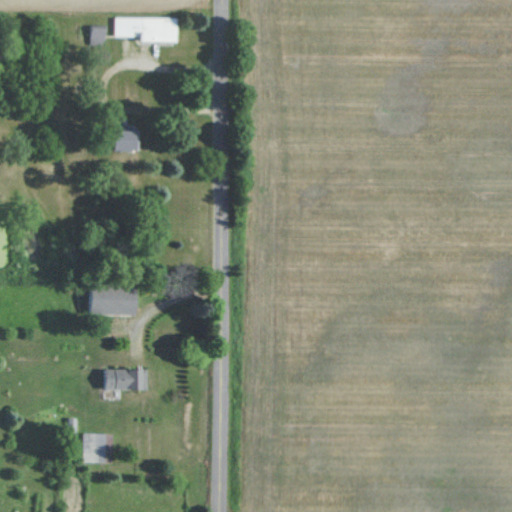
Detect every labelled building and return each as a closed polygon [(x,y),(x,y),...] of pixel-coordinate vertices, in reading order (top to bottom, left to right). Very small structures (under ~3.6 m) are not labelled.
[(112,39),(175,39),(175,17),(112,17),(112,39)] [(134,130),(110,130),(110,151),(134,151),(134,130)] [(86,313),(134,314),(135,284),(87,284),(86,313)] [(145,369),(100,369),(100,390),(145,390),(145,369)] [(81,462),(110,462),(110,433),(81,433),(81,462)]
